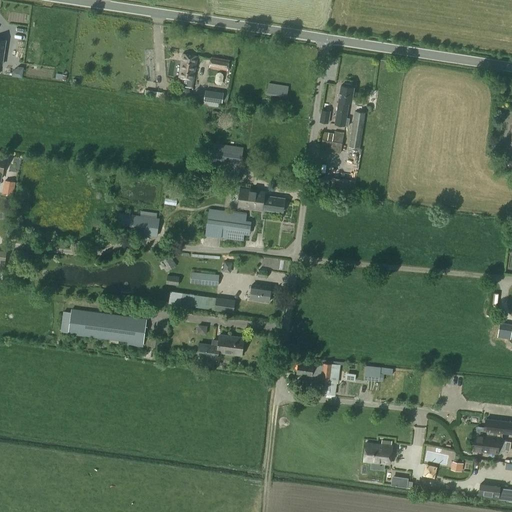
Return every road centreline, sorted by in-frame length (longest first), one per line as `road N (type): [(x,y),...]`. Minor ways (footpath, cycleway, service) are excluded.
road 1 (residential): [(296,248),(142,240),(105,249),(12,240)]
road 2 (residential): [(410,406),(286,393),(281,369),(294,259)]
road 3 (unclassified): [(324,39),(72,0)]
road 4 (residential): [(511,279),(294,259)]
road 5 (unclassified): [(511,67),(324,39)]
road 6 (residential): [(296,248),(318,82)]
